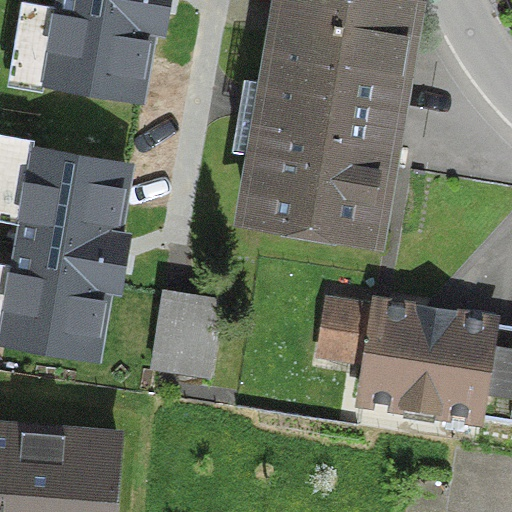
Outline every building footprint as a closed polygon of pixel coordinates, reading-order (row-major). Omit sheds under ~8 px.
[(161,0),(56,0),(41,87),(143,105),(161,0)] [(280,0),(243,219),(369,240),(408,9),(354,0),(280,0)] [(134,165),(33,147),(0,332),(0,344),(99,362),(134,165)] [(357,401),(508,425),(511,397),(511,329),(372,306),(371,312),(328,305),(326,322),(368,329),(357,401)] [(112,511),(119,432),(0,422),(0,511),(112,511)]
